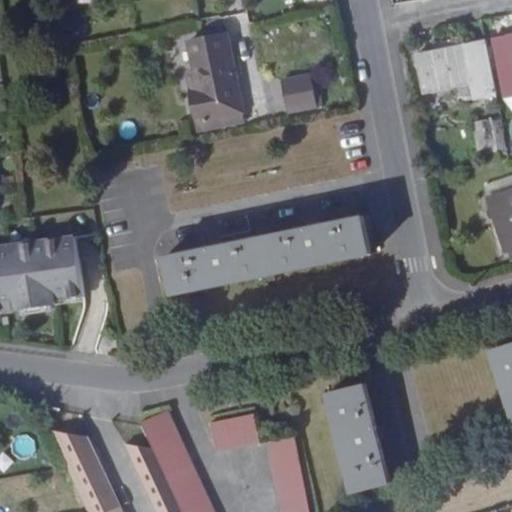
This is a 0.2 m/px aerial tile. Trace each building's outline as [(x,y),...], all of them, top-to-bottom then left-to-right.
[(511,36),(508,37),(509,40),(496,43),(502,74),(511,70),(511,36)] [(187,74),(197,123),(242,115),(227,37),(190,44),(195,71),(187,74)] [(496,95),(486,41),(417,55),(425,92),(453,86),(471,82),(475,100),(496,95)] [(324,76),(281,84),(288,115),(330,106),(324,76)] [(471,82),(453,86),(457,103),(475,100),(471,82)] [(242,115),(197,123),(200,134),(244,124),(242,115)] [(471,124),(480,167),(506,161),(498,119),(471,124)] [(511,191),(488,200),(504,253),(511,250),(511,191)] [(362,218),(166,259),(174,296),(370,256),(362,218)] [(0,316),(57,309),(56,302),(84,299),(77,239),(0,248),(0,316)] [(511,347),(494,353),(511,409),(511,347)] [(368,387),(331,398),(355,495),(392,485),(382,442),(387,441),(384,430),(379,431),(368,387)] [(165,412),(138,424),(144,438),(150,449),(157,465),(164,479),(170,492),(177,506),(179,511),(211,511),(210,507),(203,493),(197,480),(191,467),(184,453),(178,439),(172,426),(165,412)] [(240,417),(225,420),(210,423),(218,453),(231,450),(247,446),(260,444),(253,414),(240,417)] [(124,511),(90,435),(54,429),(72,470),(91,511),(124,511)] [(268,441),(271,456),(275,470),(278,485),(281,500),(283,511),(312,511),(312,508),(309,494),(306,479),(302,463),(300,450),(296,435),(268,441)] [(157,465),(150,449),(122,441),(155,511),(179,511),(177,506),(170,492),(164,479),(157,465)]
